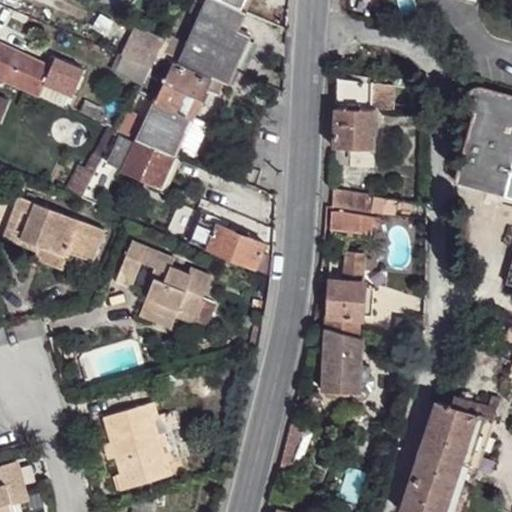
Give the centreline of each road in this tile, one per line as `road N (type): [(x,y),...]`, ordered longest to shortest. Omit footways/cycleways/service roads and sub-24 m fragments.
road 1 (residential): [(243,511),(292,322),(313,0)]
road 2 (residential): [(67,511),(20,336)]
